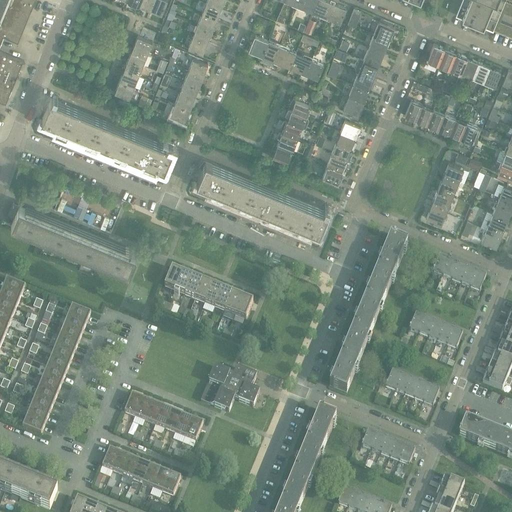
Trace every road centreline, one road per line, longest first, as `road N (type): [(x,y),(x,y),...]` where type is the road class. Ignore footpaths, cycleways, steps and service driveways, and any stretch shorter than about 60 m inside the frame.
road 1 (residential): [(51,455),(81,467),(140,325),(109,312),(66,417)]
road 2 (residential): [(170,203),(254,0)]
road 3 (residential): [(363,214),(355,198),(426,21)]
road 4 (residential): [(344,274),(170,203)]
road 5 (residential): [(170,203),(15,140)]
road 6 (residential): [(506,272),(363,214)]
road 7 (residential): [(15,140),(69,0)]
road 8 (residential): [(456,397),(506,272)]
road 9 (residential): [(247,511),(296,390)]
road 10 (residential): [(296,390),(344,274)]
road 11 (residential): [(436,446),(323,400)]
